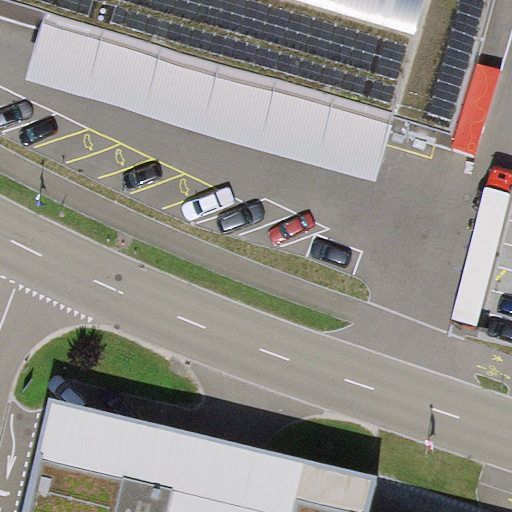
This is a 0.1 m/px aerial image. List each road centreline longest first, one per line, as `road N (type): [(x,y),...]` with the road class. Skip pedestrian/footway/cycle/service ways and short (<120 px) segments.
road 1 (unclassified): [(511,434),(188,319),(39,252)]
road 2 (residential): [(0,400),(39,252)]
